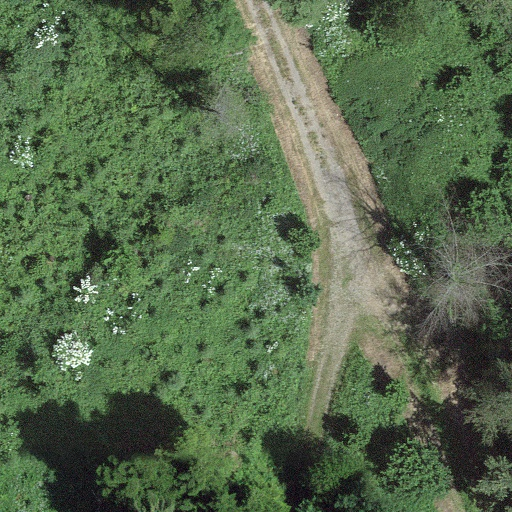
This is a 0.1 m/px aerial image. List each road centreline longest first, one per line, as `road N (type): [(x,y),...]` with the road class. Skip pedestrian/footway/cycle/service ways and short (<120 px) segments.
road 1 (track): [(407,298),(267,0)]
road 2 (track): [(284,511),(407,298)]
